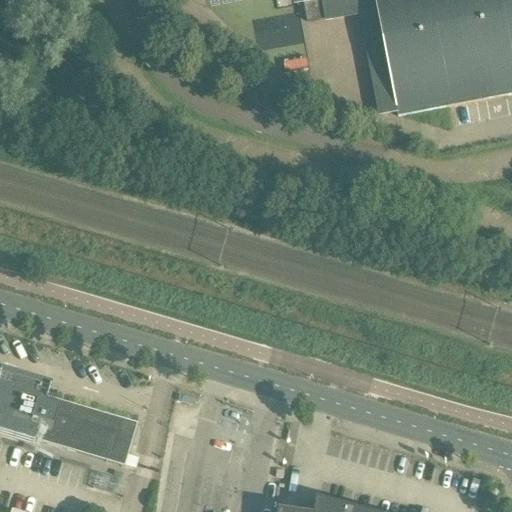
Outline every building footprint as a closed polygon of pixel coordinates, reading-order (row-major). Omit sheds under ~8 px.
[(511,0),(296,0),(298,4),(304,3),(308,23),(363,12),(383,114),(397,111),(399,118),(511,95),(511,0)] [(0,433),(32,443),(33,442),(123,469),(136,427),(0,386),(0,433)] [(192,407),(193,401),(181,398),(180,404),(192,407)] [(90,473),(84,492),(116,501),(121,482),(90,473)] [(279,511),(357,511),(357,510),(318,499),(316,511),(288,511),(280,511),(279,511)]
